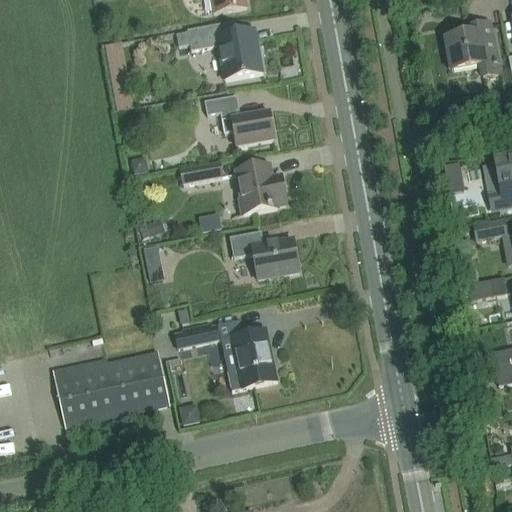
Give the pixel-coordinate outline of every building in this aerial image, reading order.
[(209,0),(213,17),(246,11),(244,0),(209,0)] [(187,34),(187,36),(177,38),(179,50),(190,48),(191,55),(218,50),(225,84),(262,77),(259,59),(255,59),(250,35),(226,39),(224,28),(232,26),(187,34)] [(480,68),(483,80),(499,77),(489,26),(465,31),(466,38),(445,42),(452,73),(480,68)] [(119,39),(124,91),(141,90),(136,37),(119,39)] [(234,136),(237,150),(274,143),(269,115),(238,120),(237,114),(239,114),(236,99),(204,105),(207,119),(221,117),(225,138),(234,136)] [(511,161),(495,165),(501,197),(489,199),(492,213),(511,209),(511,161)] [(224,181),(221,165),(182,173),(185,188),(224,181)] [(269,169),(236,175),(242,203),(243,202),(245,217),(243,217),(243,218),(277,212),(277,210),(286,208),(281,180),(271,182),(269,169)] [(474,229),(477,245),(507,240),(504,223),(474,229)] [(261,235),(230,241),(233,262),(253,258),(258,283),(299,276),(293,242),(263,248),(261,235)] [(457,246),(460,258),(471,255),(468,244),(457,246)] [(157,250),(143,253),(145,264),(159,261),(157,250)] [(507,298),(503,281),(468,288),(468,289),(470,300),(471,304),(507,298)] [(468,289),(456,291),(458,303),(470,300),(468,289)] [(180,352),(220,343),(217,329),(177,337),(180,352)] [(223,356),(232,395),(278,385),(267,333),(230,341),(233,354),(223,356)] [(511,352),(481,358),(484,375),(496,372),(511,369),(511,352)] [(65,431),(170,409),(159,357),(54,379),(65,431)] [(511,369),(496,372),(499,390),(511,387),(511,369)] [(198,408),(180,412),(183,429),(201,425),(198,408)]
